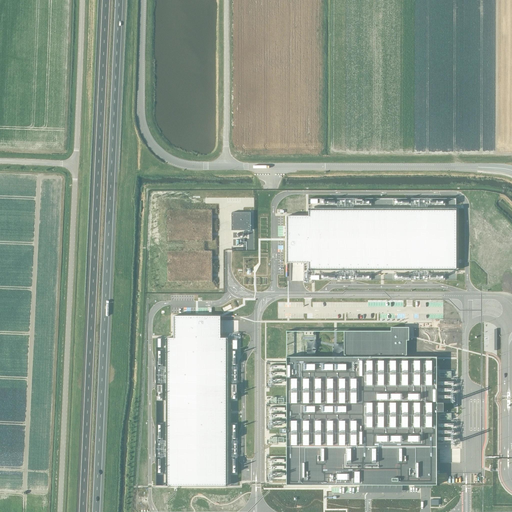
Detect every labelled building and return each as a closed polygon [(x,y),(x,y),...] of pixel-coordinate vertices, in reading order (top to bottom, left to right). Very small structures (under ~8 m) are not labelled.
[(167,252),(212,252),(212,210),(167,210),(167,252)] [(308,216),(286,216),(286,263),(308,263),(308,269),(456,270),(456,211),(308,210),(308,216)] [(232,213),(231,231),(250,231),(251,213),(232,213)] [(212,283),(212,252),(167,252),(167,283),(212,283)] [(173,338),(168,338),(168,487),(226,487),(226,338),(220,338),(220,316),(173,316),(173,338)] [(407,341),(409,341),(409,334),(409,327),(391,327),(391,331),(344,331),(344,357),(285,357),(285,484),(285,486),(437,486),(437,357),(407,357),(407,341)]
